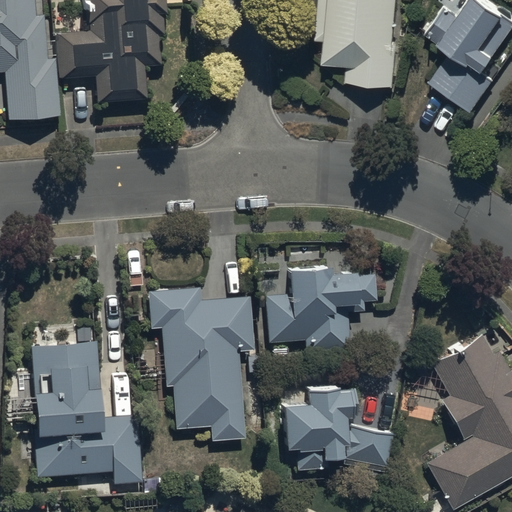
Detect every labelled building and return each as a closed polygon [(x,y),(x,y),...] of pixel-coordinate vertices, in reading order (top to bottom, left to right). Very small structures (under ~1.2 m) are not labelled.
[(0,0),(0,77),(4,77),(7,121),(56,118),(52,61),(45,61),(42,17),(33,18),(31,0),(0,0)] [(81,0),(83,30),(88,29),(88,38),(57,39),(58,82),(94,81),(95,106),(144,104),(142,71),(160,70),(158,21),(161,20),(160,0),(81,0)] [(320,0),(315,45),(325,46),(322,69),(347,72),(345,83),(391,90),(398,45),(389,43),(394,0),(320,0)] [(446,59),(428,85),(471,115),(493,84),(484,77),(511,36),(511,24),(476,0),(474,0),(459,21),(445,11),(426,40),(438,48),(436,52),(446,59)] [(329,250),(286,252),(287,286),(264,287),(266,332),(305,331),(306,344),(348,342),(346,304),(363,303),(363,294),(376,293),(375,271),(356,272),(355,255),(330,256),(329,250)] [(199,280),(147,282),(149,319),(161,319),(164,378),(173,377),(175,421),(210,418),(212,432),(244,428),(235,342),(251,342),(249,289),(199,290),(199,280)] [(424,452),(452,501),(511,467),(511,357),(508,360),(497,341),(491,345),(479,323),(427,352),(447,388),(441,391),(463,430),(424,452)] [(95,332),(27,336),(34,421),(32,421),(35,469),(111,464),(111,475),(139,473),(135,406),(99,408),(95,332)] [(334,381),(304,383),(304,400),(283,400),(282,443),(294,443),(294,469),(324,469),(324,450),(340,450),(340,439),(350,439),(347,461),(379,467),(385,433),(343,426),(343,410),(349,410),(347,385),(334,385),(334,381)] [(267,511),(240,501),(235,511),(267,511)]
